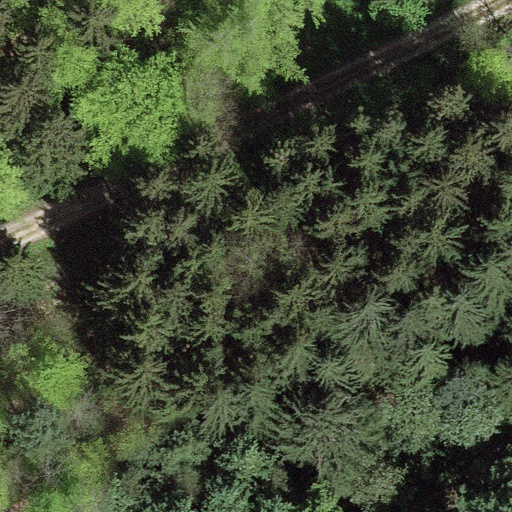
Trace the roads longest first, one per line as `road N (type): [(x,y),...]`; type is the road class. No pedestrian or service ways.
road 1 (track): [(0,241),(500,0)]
road 2 (track): [(403,511),(511,431)]
